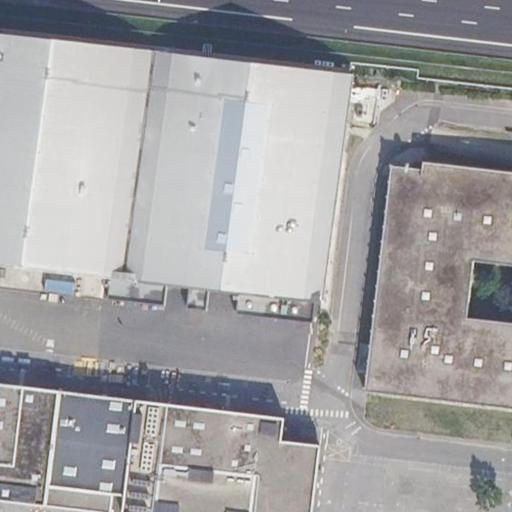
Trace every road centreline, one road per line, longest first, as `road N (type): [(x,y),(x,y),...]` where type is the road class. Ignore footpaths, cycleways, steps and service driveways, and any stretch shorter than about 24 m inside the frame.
road 1 (unclassified): [(511,457),(342,432),(323,403),(276,364),(0,332)]
road 2 (motorway): [(343,0),(511,19)]
